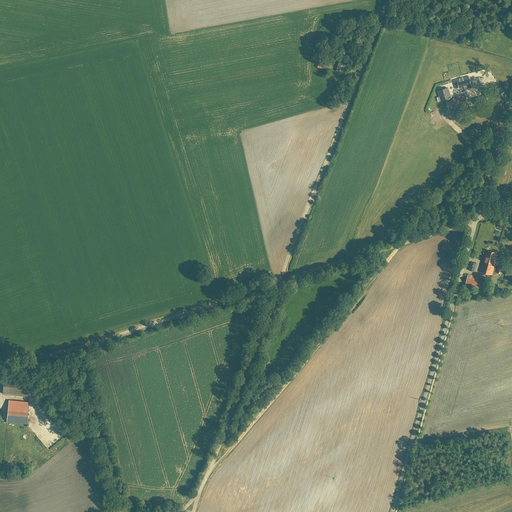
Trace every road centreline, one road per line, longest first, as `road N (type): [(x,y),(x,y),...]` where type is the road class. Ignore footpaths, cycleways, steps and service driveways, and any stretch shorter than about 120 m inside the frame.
road 1 (track): [(193,511),(388,0)]
road 2 (track): [(463,224),(22,360)]
road 3 (track): [(393,511),(475,220),(511,208)]
road 4 (track): [(209,468),(402,244)]
road 5 (track): [(505,120),(480,139),(396,246)]
road 6 (residential): [(511,110),(475,220),(463,224)]
